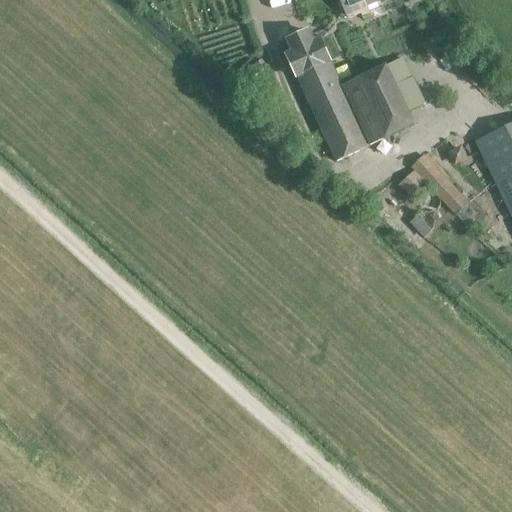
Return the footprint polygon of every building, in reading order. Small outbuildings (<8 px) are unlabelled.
[(370,5),(380,0),(340,0),(347,14),(361,8),(365,19),(374,15),(370,5)] [(343,85),(321,38),(315,41),(310,30),(289,40),(295,51),(287,55),(337,162),(415,126),(409,113),(387,66),(386,65),(343,85)] [(404,58),(387,66),(409,113),(426,105),(404,58)] [(511,124),(477,142),(511,214),(511,124)] [(456,215),(471,203),(427,156),(412,169),(456,215)] [(421,198),(420,203),(421,208),(425,211),(430,213),(434,211),(438,208),(439,203),(438,198),(434,194),(430,193),(425,194),(421,198)] [(415,219),(414,223),(416,228),(419,232),(424,233),(429,232),(432,228),(434,223),(432,219),(429,215),(424,214),(419,215),(415,219)]
